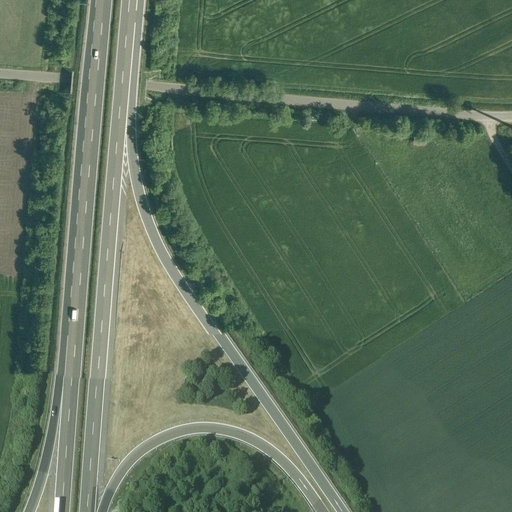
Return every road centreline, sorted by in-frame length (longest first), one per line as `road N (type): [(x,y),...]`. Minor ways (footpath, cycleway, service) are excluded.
road 1 (motorway): [(338,511),(151,229),(131,146),(126,36)]
road 2 (unclassified): [(0,75),(511,117)]
road 3 (motorway): [(87,511),(126,36)]
road 4 (motorway): [(102,0),(73,322)]
road 5 (motorway): [(103,511),(132,459),(176,434),(206,431),(269,452),(323,511)]
road 6 (motorway): [(73,322),(51,471),(36,511)]
road 7 (motorway): [(73,322),(58,511)]
